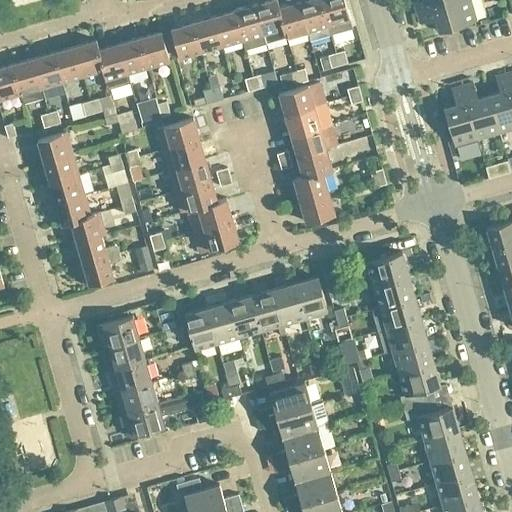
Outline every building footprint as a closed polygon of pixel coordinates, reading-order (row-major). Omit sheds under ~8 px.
[(285,37),(283,27),(284,27),(278,7),(279,6),(277,0),(265,0),(255,3),(266,42),(285,37)] [(309,30),(300,0),(279,6),(278,7),(284,27),(283,27),(285,37),(309,30)] [(331,34),(320,0),(300,0),(309,30),(311,39),(331,34)] [(352,27),(350,18),(344,0),(320,0),(331,34),(352,27)] [(457,0),(415,0),(413,1),(417,12),(457,0)] [(476,19),(471,0),(457,0),(417,12),(420,22),(435,18),(438,30),(476,19)] [(266,42),(255,3),(234,9),(242,39),(245,48),(266,42)] [(242,39),(234,9),(213,15),(222,45),(242,39)] [(222,45),(213,15),(192,21),(201,51),(222,45)] [(507,19),(485,23),(488,39),(510,35),(507,19)] [(201,51),(192,21),(171,27),(179,57),(201,51)] [(170,60),(161,30),(140,36),(148,66),(170,60)] [(148,66),(140,36),(119,42),(127,72),(148,66)] [(106,78),(95,39),(74,45),(83,75),(102,69),(105,78),(106,78)] [(127,72),(119,42),(99,48),(96,39),(95,39),(106,78),(109,88),(130,82),(127,72)] [(83,75),(74,45),(53,51),(62,81),(83,75)] [(344,49),(336,52),(340,65),(348,62),(344,49)] [(62,81),(53,51),(33,57),(41,87),(62,81)] [(323,70),(340,65),(336,52),(319,57),(323,70)] [(44,96),(41,87),(33,57),(12,63),(20,93),(23,102),(44,96)] [(0,98),(20,93),(12,63),(0,66),(0,98)] [(304,67),(296,69),(299,82),(308,79),(304,67)] [(283,87),(299,82),(296,69),(279,74),(283,87)] [(511,128),(511,93),(506,72),(495,75),(499,91),(488,94),(499,132),(511,128)] [(261,73),(253,75),(256,88),(265,86),(261,73)] [(247,91),(256,88),(253,75),(244,78),(247,91)] [(321,80),(308,84),(279,92),(285,114),(327,102),(321,80)] [(499,132),(488,94),(478,97),(473,82),(462,85),(477,138),(499,132)] [(220,84),(211,87),(215,100),(223,98),(220,84)] [(346,88),(348,95),(360,92),(358,85),(346,88)] [(477,138),(462,85),(451,88),(456,103),(444,107),(455,145),(477,138)] [(215,100),(211,87),(202,89),(204,95),(193,98),(195,106),(215,100)] [(363,100),(360,92),(348,95),(350,103),(363,100)] [(98,97),(90,100),(94,112),(102,110),(98,97)] [(86,115),(94,112),(90,100),(82,102),(86,115)] [(166,100),(158,102),(162,115),(170,113),(166,100)] [(153,118),(162,115),(158,102),(149,105),(153,118)] [(332,122),(327,102),(285,114),(291,134),(332,122)] [(57,109),(49,112),(52,124),(60,122),(57,109)] [(44,126),(52,124),(49,112),(41,114),(44,126)] [(116,113),(104,116),(106,124),(119,121),(116,113)] [(199,138),(193,117),(156,127),(162,149),(199,138)] [(121,133),(131,130),(128,118),(118,121),(121,133)] [(16,134),(13,122),(4,125),(8,137),(16,134)] [(338,143),(332,122),(291,134),(297,155),(326,147),(338,143)] [(72,152),(66,130),(37,139),(43,160),(72,152)] [(205,159),(199,138),(162,149),(168,170),(205,159)] [(332,168),(326,147),(297,155),(303,175),(303,176),(323,170),(323,171),(332,168)] [(125,151),(127,159),(139,155),(137,148),(125,151)] [(276,153),(278,161),(290,157),(288,149),(276,153)] [(78,173),(72,152),(43,160),(49,181),(78,173)] [(107,156),(110,164),(122,160),(120,152),(107,156)] [(129,167),(141,163),(139,155),(127,159),(129,167)] [(293,165),(290,157),(278,161),(281,168),(293,165)] [(211,180),(205,159),(168,170),(174,190),(211,180)] [(124,168),(122,160),(110,164),(112,172),(124,168)] [(215,170),(218,178),(230,174),(228,166),(215,170)] [(370,171),(372,179),(384,175),(382,167),(370,171)] [(328,191),(323,173),(323,171),(323,170),(303,176),(303,175),(293,178),(300,199),(328,191)] [(84,193),(78,173),(49,181),(55,202),(84,193)] [(232,182),(230,174),(218,178),(220,186),(232,182)] [(386,183),(384,175),(372,179),(374,186),(386,183)] [(198,206),(217,200),(217,199),(211,180),(174,190),(180,212),(186,210),(189,209),(193,208),(198,207),(198,206)] [(335,212),(328,191),(300,199),(306,221),(335,212)] [(90,214),(90,213),(84,193),(55,202),(62,223),(71,220),(90,214)] [(119,198),(122,206),(134,202),(132,194),(119,198)] [(217,200),(198,206),(198,207),(193,208),(189,209),(186,210),(191,230),(204,227),(232,218),(226,197),(217,199),(217,200)] [(136,210),(134,202),(122,206),(124,214),(136,210)] [(106,233),(99,211),(90,213),(90,214),(71,220),(76,240),(77,241),(101,234),(106,233)] [(239,240),(232,218),(204,227),(191,230),(197,252),(239,240)] [(511,241),(511,219),(487,227),(492,247),(511,241)] [(149,234),(151,242),(164,239),(161,231),(149,234)] [(105,247),(101,234),(77,241),(76,240),(72,241),(78,263),(119,251),(117,245),(114,244),(105,247)] [(166,247),(164,239),(151,242),(153,250),(166,247)] [(511,262),(511,241),(492,247),(498,267),(511,262)] [(147,244),(134,247),(137,261),(150,258),(147,244)] [(113,276),(109,262),(119,259),(120,256),(119,251),(78,263),(84,284),(113,276)] [(409,274),(402,251),(367,261),(373,284),(409,274)] [(511,283),(511,262),(498,267),(504,286),(511,283)] [(323,273),(330,296),(342,293),(335,269),(323,273)] [(415,295),(409,274),(373,284),(379,306),(415,295)] [(328,310),(318,275),(295,281),(305,317),(328,310)] [(305,317),(295,281),(273,288),(283,323),(305,317)] [(286,333),(283,323),(273,288),(251,294),(261,329),(277,325),(280,335),(286,333)] [(261,329),(251,294),(229,300),(239,336),(261,329)] [(421,317),(415,295),(379,306),(371,308),(378,330),(386,328),(421,317)] [(239,336),(229,300),(207,307),(217,342),(239,336)] [(162,331),(166,330),(182,325),(176,302),(156,308),(162,331)] [(333,309),(336,318),(346,315),(343,306),(333,309)] [(217,342),(207,307),(184,313),(194,348),(217,342)] [(139,337),(133,314),(96,325),(102,347),(139,337)] [(348,324),(346,315),(336,318),(339,327),(348,324)] [(392,349),(427,339),(421,317),(386,328),(392,349)] [(184,333),(182,325),(166,330),(168,338),(184,333)] [(146,359),(139,337),(102,347),(109,369),(146,359)] [(434,361),(427,339),(392,349),(398,371),(434,361)] [(354,351),(356,360),(366,357),(364,348),(354,351)] [(369,365),(366,357),(356,360),(359,368),(369,365)] [(326,358),(317,360),(320,370),(329,367),(326,358)] [(152,380),(146,359),(109,369),(115,391),(152,380)] [(183,371),(194,368),(192,361),(192,360),(192,359),(186,361),(187,362),(181,363),(183,371)] [(239,383),(232,359),(222,362),(225,372),(229,386),(239,383)] [(311,373),(320,370),(317,360),(308,363),(311,373)] [(440,384),(434,361),(398,371),(405,394),(400,395),(403,407),(426,400),(423,389),(440,384)] [(196,376),(194,368),(183,371),(186,379),(196,376)] [(282,371),(273,373),(276,383),(285,381),(282,371)] [(267,386),(276,383),(273,373),(264,375),(267,386)] [(158,402),(152,380),(115,391),(121,413),(158,402)] [(215,381),(205,384),(210,402),(220,399),(215,381)] [(311,403),(305,381),(270,391),(274,405),(258,409),(261,418),(311,403)] [(241,393),(239,383),(229,386),(231,395),(241,393)] [(223,397),(231,395),(229,386),(220,388),(223,397)] [(164,425),(161,414),(166,412),(167,413),(193,406),(204,403),(200,390),(158,402),(121,413),(128,435),(164,425)] [(318,425),(329,422),(323,400),(311,403),(261,418),(263,427),(279,422),(282,436),(318,425)] [(459,428),(452,405),(430,412),(426,400),(403,407),(407,419),(417,416),(424,438),(459,428)] [(391,411),(388,403),(374,407),(376,415),(391,411)] [(324,447),(318,425),(282,436),(286,449),(271,453),(273,462),(324,447)] [(465,450),(459,428),(424,438),(430,460),(465,450)] [(330,469),(324,447),(273,462),(276,471),(291,466),(295,479),(330,469)] [(472,472),(465,450),(430,460),(436,482),(472,472)] [(386,463),(388,472),(398,469),(396,460),(386,463)] [(221,487),(234,484),(230,469),(217,472),(221,487)] [(337,491),(330,469),(295,479),(299,493),(283,497),(286,506),(337,491)] [(400,477),(398,469),(388,472),(391,480),(400,477)] [(478,493),(472,472),(436,482),(442,504),(478,493)] [(203,511),(241,501),(239,493),(223,497),(219,483),(202,488),(199,476),(176,483),(179,495),(184,493),(189,511),(203,511)] [(342,511),(337,491),(286,506),(287,511),(296,511),(304,510),(304,511),(342,511)] [(483,511),(478,493),(442,504),(444,511),(483,511)] [(123,495),(113,498),(117,509),(126,506),(123,495)] [(107,511),(117,509),(113,498),(104,500),(107,511)] [(236,511),(244,510),(241,501),(203,511),(236,511)]
